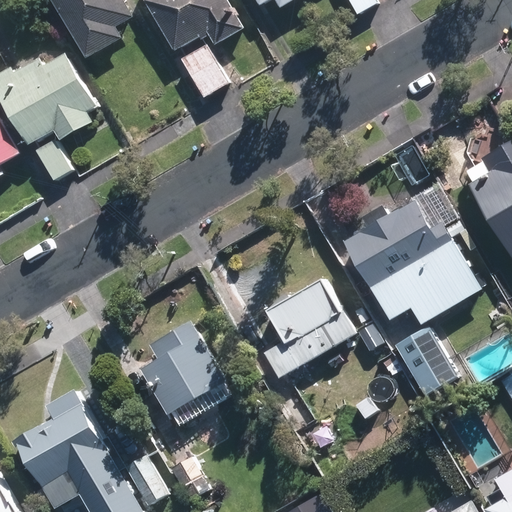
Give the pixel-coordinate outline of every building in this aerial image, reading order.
[(121,18),(110,0),(39,0),(77,68),(116,46),(106,27),(121,18)] [(236,18),(224,0),(126,0),(163,58),(193,39),(202,53),(242,29),(236,18)] [(362,5),(358,0),(330,0),(342,18),(362,5)] [(85,110),(52,51),(0,80),(0,117),(17,148),(45,132),(53,145),(81,129),(74,116),(85,110)] [(191,55),(166,72),(187,103),(212,86),(191,55)] [(468,178),(511,252),(511,135),(482,153),(489,166),(468,178)] [(61,178),(40,148),(20,162),(40,192),(61,178)] [(467,289),(412,188),(373,210),(378,220),(335,243),(375,318),(394,308),(402,323),(467,289)] [(271,340),(251,352),(269,382),(346,338),(309,274),(251,307),(271,340)] [(144,358),(122,370),(156,431),(218,396),(178,325),(139,347),(144,358)] [(416,326),(368,351),(398,408),(446,383),(416,326)] [(38,427),(12,442),(50,506),(69,495),(78,511),(141,511),(138,507),(157,496),(85,371),(26,405),(38,427)] [(511,374),(503,380),(511,394),(511,374)] [(14,511),(0,485),(0,511),(14,511)] [(511,511),(511,489),(487,505),(491,511),(511,511)] [(309,511),(296,490),(259,511),(309,511)] [(484,511),(474,494),(442,511),(484,511)]
